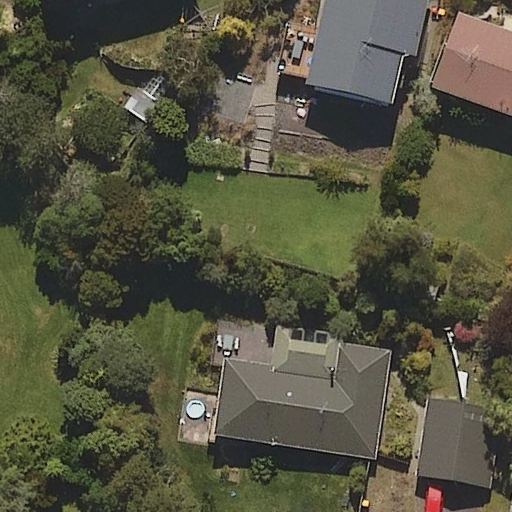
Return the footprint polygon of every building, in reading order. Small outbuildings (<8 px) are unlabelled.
[(46,0),(52,20),(121,0),(46,0)] [(432,0),(328,0),(308,98),(391,115),(401,67),(419,70),(432,0)] [(511,34),(459,16),(432,95),(511,121),(511,34)] [(214,443),(376,465),(392,352),(341,345),(342,337),(278,328),(272,371),(224,365),(214,443)] [(427,400),(416,480),(490,490),(502,411),(427,400)]
